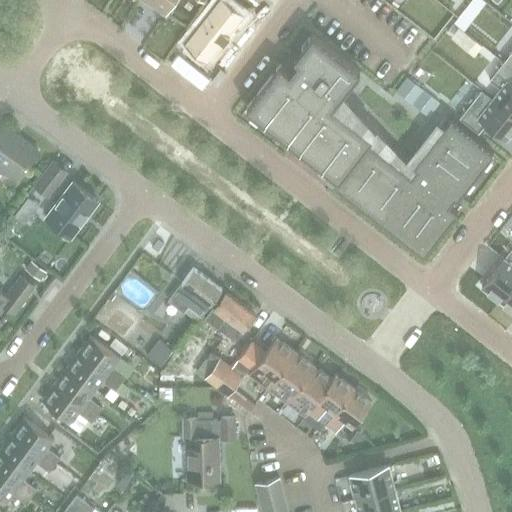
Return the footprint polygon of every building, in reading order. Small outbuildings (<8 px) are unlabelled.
[(146,0),(166,13),(174,0),(146,0)] [(229,34),(228,33),(244,14),(226,0),(216,0),(183,42),(184,43),(187,40),(208,57),(206,60),(207,61),(222,41),(223,42),(224,41),(223,40),(227,34),(229,35),(229,34)] [(261,17),(276,0),(262,0),(253,10),(261,17)] [(338,97),(341,93),(360,69),(312,32),(302,45),(308,51),(301,59),(295,54),(293,56),(297,59),(289,69),(280,62),(246,106),(284,135),(335,176),(331,181),(334,183),(339,176),(348,183),(342,190),(356,201),(362,194),(370,201),(365,208),(379,218),(384,211),(393,218),(387,225),(401,236),(407,229),(415,236),(410,243),(423,253),(457,210),(448,203),(454,196),(457,198),(458,196),(451,191),(458,182),(465,187),(476,173),(469,168),(476,159),(483,165),(493,151),(450,117),(443,126),(443,127),(415,163),(414,163),(413,164),(417,167),(411,175),(367,141),(372,135),(371,134),(370,134),(332,103),(337,97),(338,97)] [(511,47),(511,49),(503,59),(511,65),(511,47)] [(496,69),(489,77),(500,86),(492,96),(511,111),(511,65),(503,59),(496,69)] [(481,87),(458,116),(477,131),(485,121),(506,137),(511,129),(511,111),(492,96),(481,87)] [(0,162),(18,176),(38,149),(18,134),(16,136),(0,124),(0,162)] [(53,160),(35,184),(48,194),(66,170),(53,160)] [(72,180),(45,215),(71,234),(97,199),(72,180)] [(511,245),(481,284),(500,299),(511,283),(511,245)] [(31,259),(26,265),(41,277),(46,270),(31,259)] [(222,287),(193,266),(168,298),(183,310),(188,304),(202,314),(222,287)] [(0,289),(0,308),(4,304),(13,311),(34,284),(20,274),(5,293),(0,289)] [(511,283),(500,299),(511,308),(511,283)] [(225,290),(214,306),(225,314),(219,321),(222,323),(218,327),(233,338),(242,326),(244,328),(255,312),(225,290)] [(122,329),(136,308),(115,295),(101,315),(122,329)] [(90,333),(78,350),(120,382),(126,374),(113,364),(120,355),(90,333)] [(114,335),(109,342),(123,352),(128,345),(114,335)] [(271,381),(295,349),(276,335),(252,367),(271,381)] [(159,339),(147,354),(160,365),(172,349),(159,339)] [(289,395),(313,363),(295,349),(271,381),(289,395)] [(120,382),(78,350),(66,365),(95,387),(102,379),(115,389),(120,382)] [(205,376),(220,356),(211,350),(197,369),(205,376)] [(217,384),(231,364),(220,356),(205,376),(217,384)] [(332,377),(331,377),(313,363),(289,395),(308,409),(332,377)] [(243,373),(231,364),(217,384),(228,392),(243,373)] [(89,396),(95,387),(66,365),(54,381),(97,413),(102,406),(89,396)] [(334,411),(353,386),(335,372),(331,377),(332,377),(308,409),(318,416),(326,405),(334,411)] [(97,413),(54,381),(42,397),(71,419),(78,410),(91,420),(97,413)] [(120,382),(115,389),(125,396),(130,389),(120,382)] [(371,400),(353,386),(334,411),(325,422),(335,429),(344,418),(353,425),(371,400)] [(24,415),(12,431),(54,463),(60,455),(47,446),(54,437),(24,415)] [(184,437),(187,437),(189,478),(218,477),(217,435),(236,435),(235,415),(221,415),(221,417),(198,418),(198,416),(184,416),(184,437)] [(353,425),(345,435),(353,441),(360,431),(353,425)] [(54,463),(12,431),(0,447),(30,469),(36,460),(49,470),(54,463)] [(23,477),(30,469),(0,447),(0,446),(0,471),(31,494),(36,487),(23,477)] [(350,473),(356,497),(394,487),(388,463),(350,473)] [(31,494),(0,471),(0,496),(6,501),(12,492),(25,502),(31,494)] [(279,476),(267,479),(270,488),(281,485),(279,476)] [(270,488),(267,479),(255,482),(258,491),(270,488)] [(284,498),(281,485),(270,488),(258,491),(261,504),(284,498)] [(388,511),(400,509),(394,487),(356,497),(359,511),(388,511)] [(101,511),(76,492),(61,511),(101,511)] [(279,511),(288,510),(284,498),(261,504),(263,511),(279,511)]
